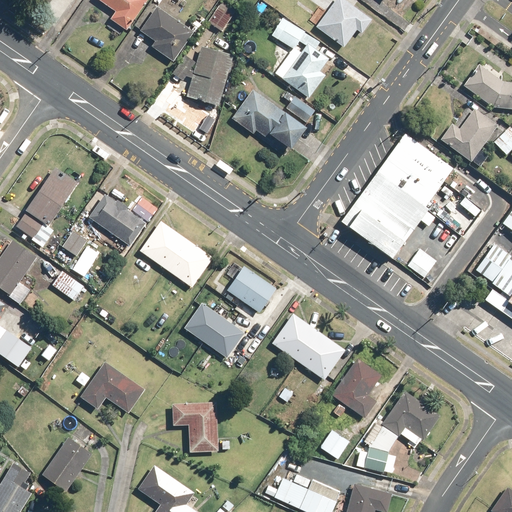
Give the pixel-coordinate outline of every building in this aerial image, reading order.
[(126,30),(133,16),(145,0),(144,0),(103,0),(117,10),(111,22),(126,30)] [(343,0),(336,0),(318,29),(344,46),(366,15),(343,0)] [(221,4),(209,22),(223,31),(234,13),(221,4)] [(191,32),(158,11),(144,31),(157,39),(151,47),(172,60),(177,52),(191,32)] [(249,12),(238,12),(237,27),(248,28),(249,12)] [(284,21),(275,35),(293,46),(302,32),(284,21)] [(307,45),(284,78),(304,92),(328,59),(307,45)] [(254,46),(249,53),(261,61),(265,54),(254,46)] [(188,98),(218,106),(231,57),(201,49),(188,98)] [(478,66),(464,86),(493,106),(511,108),(511,83),(501,82),(478,66)] [(304,130),(253,93),(239,113),(290,149),(304,130)] [(294,99),(287,108),(305,121),(312,111),(294,99)] [(473,109),(460,130),(450,124),(440,138),(450,145),(450,146),(469,158),(479,144),(479,143),(493,121),(473,109)] [(496,143),(505,153),(511,145),(511,131),(510,129),(496,143)] [(453,167),(405,132),(339,221),(388,256),(453,167)] [(122,173),(115,169),(101,190),(108,195),(122,173)] [(55,171),(30,211),(51,224),(76,184),(55,171)] [(104,198),(90,218),(126,243),(140,224),(104,198)] [(511,206),(500,222),(511,230),(511,206)] [(25,215),(18,227),(32,236),(40,225),(25,215)] [(158,221),(137,252),(191,289),(213,258),(158,221)] [(72,230),(62,247),(77,256),(87,239),(72,230)] [(10,241),(0,256),(0,287),(10,295),(34,257),(10,241)] [(510,257),(494,245),(475,271),(495,286),(486,299),(511,317),(511,261),(509,259),(510,257)] [(436,261),(419,248),(407,265),(424,278),(436,261)] [(47,260),(41,266),(51,277),(57,272),(47,260)] [(66,271),(54,286),(72,299),(83,284),(66,271)] [(289,311),(269,340),(326,380),(346,351),(289,311)] [(6,335),(0,347),(0,351),(21,363),(29,347),(6,335)] [(58,352),(49,345),(37,362),(46,369),(58,352)] [(342,380),(333,395),(365,417),(375,402),(366,396),(381,374),(357,359),(343,380),(342,380)] [(106,361),(78,397),(96,410),(106,398),(127,414),(145,390),(106,361)] [(284,385),(277,395),(289,403),(296,394),(284,385)] [(383,423),(398,434),(404,425),(422,438),(438,417),(404,393),(389,415),(383,423)] [(214,402),(172,404),(173,426),(187,425),(189,454),(217,452),(214,402)] [(322,447),(337,457),(347,441),(332,431),(322,447)] [(68,436),(41,474),(66,492),(93,453),(68,436)] [(232,441),(221,440),(220,451),(231,452),(232,441)] [(369,450),(364,465),(381,470),(386,455),(369,450)] [(0,511),(21,511),(32,493),(25,490),(28,484),(25,483),(30,474),(9,462),(0,477),(0,511)] [(155,465),(137,489),(158,504),(152,511),(197,511),(189,505),(196,496),(155,465)] [(372,511),(373,508),(384,511),(387,500),(376,497),(377,494),(355,488),(348,511),(372,511)] [(511,511),(511,490),(508,488),(492,511),(511,511)] [(317,511),(330,511),(335,502),(323,497),(317,511)] [(207,502),(201,510),(202,511),(215,511),(217,511),(207,502)]
